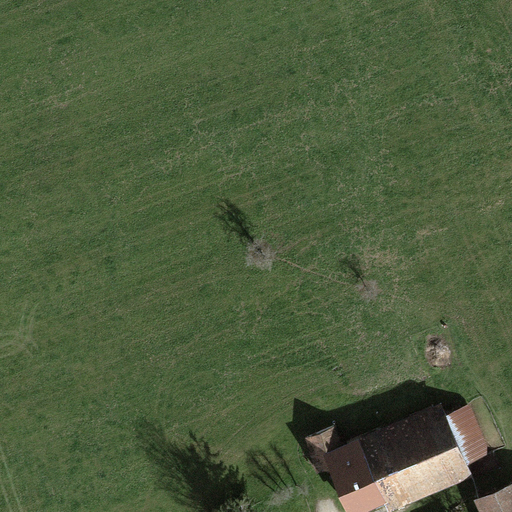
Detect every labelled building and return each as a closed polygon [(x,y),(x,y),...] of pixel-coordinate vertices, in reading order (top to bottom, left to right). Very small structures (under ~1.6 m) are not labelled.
[(433,404),(378,427),(381,433),(384,440),(438,417),(433,404)] [(351,508),(484,450),(465,406),(438,417),(384,440),(381,433),(375,435),(378,443),(352,453),(349,446),(347,443),(340,446),(333,424),(306,435),(317,469),(332,464),(351,508)] [(375,435),(349,446),(352,453),(378,443),(375,435)] [(511,479),(478,493),(486,511),(511,500),(511,479)] [(511,511),(511,500),(486,511),(511,511)]
